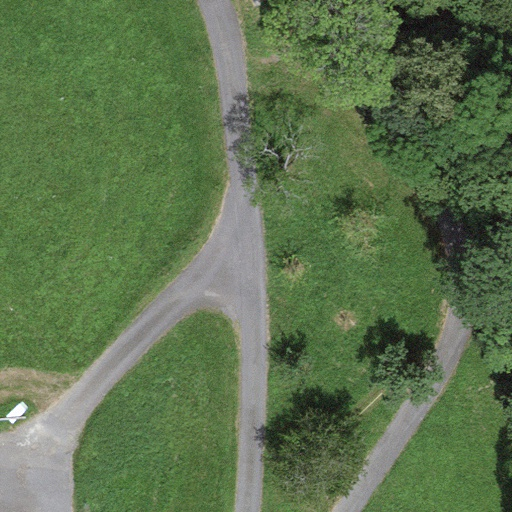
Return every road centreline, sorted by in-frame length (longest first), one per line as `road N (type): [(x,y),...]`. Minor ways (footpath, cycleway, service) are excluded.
road 1 (track): [(347,511),(387,453),(439,343),(469,185),(447,0)]
road 2 (unclassified): [(218,0),(237,86),(253,248),(246,511)]
